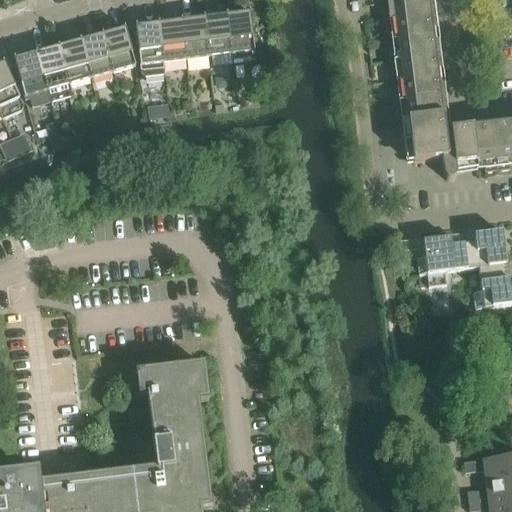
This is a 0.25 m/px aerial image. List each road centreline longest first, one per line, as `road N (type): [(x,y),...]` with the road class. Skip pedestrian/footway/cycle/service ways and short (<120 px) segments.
road 1 (residential): [(0,282),(94,257),(208,245),(247,511)]
road 2 (residential): [(511,215),(372,231),(338,0)]
road 3 (residential): [(144,0),(0,34)]
road 4 (unknown): [(215,291),(90,311)]
